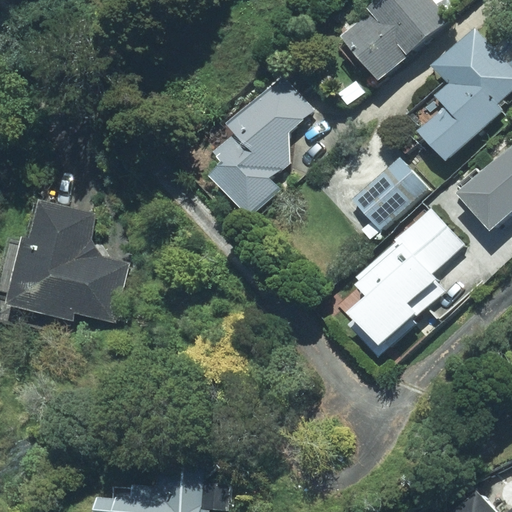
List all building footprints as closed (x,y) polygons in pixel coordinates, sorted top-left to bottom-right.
[(459,11),(449,0),(396,0),(375,18),(378,21),(348,46),(385,89),(457,28),(449,19),(459,11)] [(453,169),(508,117),(502,111),(511,101),(511,67),(480,34),(438,74),(454,91),(441,104),(451,115),(425,139),(453,169)] [(294,139),(319,115),(288,82),(234,132),(241,141),(218,162),(227,172),(214,184),(252,224),(283,195),(274,186),(294,168),(294,139)] [(358,107),(369,98),(361,88),(350,97),(358,107)] [(411,157),(421,148),(412,139),(403,149),(411,157)] [(501,240),(511,229),(511,157),(484,184),(478,178),(454,201),(474,222),(480,217),(501,240)] [(385,236),(433,192),(404,161),(357,204),(385,236)] [(16,315),(80,328),(81,320),(121,329),(133,267),(106,262),(95,245),(100,221),(45,210),(37,248),(30,246),(16,315)] [(473,248),(441,213),(341,302),(389,357),(438,313),(443,318),(473,292),(451,268),(473,248)] [(223,469),(208,452),(196,464),(166,461),(164,488),(140,486),(139,501),(124,499),(124,501),(106,499),(104,511),(214,511),(214,510),(232,511),(234,485),(209,483),(209,482),(223,469)] [(511,511),(511,509),(494,491),(471,511),(511,511)]
